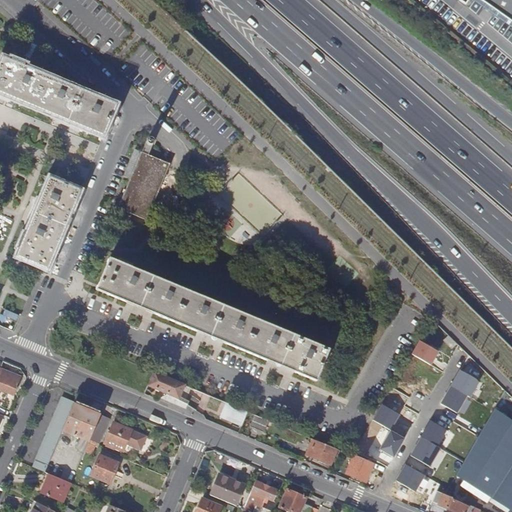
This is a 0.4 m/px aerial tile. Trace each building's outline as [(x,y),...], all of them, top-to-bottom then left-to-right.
[(511,0),(459,0),(458,2),(464,6),(468,0),(477,0),(493,10),(494,9),(499,13),(500,11),(505,15),(503,17),(511,23),(511,0)] [(0,95),(101,137),(114,105),(0,57),(0,95)] [(144,220),(167,164),(146,156),(151,143),(151,141),(150,139),(147,139),(146,139),(144,141),(139,153),(132,150),(121,177),(127,179),(115,209),(144,220)] [(78,191),(46,178),(13,257),(45,270),(78,191)] [(327,350),(107,258),(95,289),(314,381),(327,350)] [(412,353),(432,364),(440,349),(419,339),(412,353)] [(0,389),(0,390),(13,395),(21,377),(0,368),(0,389)] [(460,368),(451,385),(471,396),(480,379),(460,368)] [(175,381),(154,372),(149,386),(169,394),(168,395),(188,404),(189,400),(180,396),(184,385),(175,381)] [(32,467),(45,472),(63,430),(73,403),(74,402),(62,397),(49,427),(32,467)] [(63,430),(89,441),(100,415),(100,414),(73,403),(63,430)] [(242,426),(248,412),(227,403),(221,418),(242,426)] [(511,421),(495,410),(457,475),(497,501),(495,506),(505,511),(507,511),(510,509),(511,510),(511,421)] [(100,415),(89,441),(88,443),(93,445),(96,447),(108,419),(100,415)] [(269,421),(255,415),(250,426),(265,432),(269,421)] [(428,419),(412,456),(432,465),(449,428),(428,419)] [(105,443),(123,451),(126,444),(141,450),(146,436),(131,430),(113,423),(105,443)] [(338,449),(314,439),(307,454),(331,464),(338,449)] [(99,455),(111,460),(113,454),(102,449),(99,455)] [(111,460),(99,455),(91,475),(110,483),(118,463),(111,460)] [(373,464),(354,456),(346,474),(366,482),(373,464)] [(396,479),(417,491),(426,474),(405,463),(396,479)] [(383,468),(374,465),(372,470),(376,471),(373,477),(379,479),(383,468)] [(70,482),(48,473),(41,492),(62,502),(70,482)] [(211,495),(236,506),(245,485),(220,474),(211,495)] [(278,491),(256,481),(251,490),(247,500),(245,505),(244,508),(254,511),(257,505),(261,507),(265,497),(273,501),(278,491)] [(448,495),(467,503),(471,493),(452,485),(448,495)] [(310,511),(313,507),(303,503),(306,497),(287,489),(279,508),(289,511),(310,511)] [(472,511),(474,507),(462,502),(462,504),(451,500),(452,498),(437,491),(432,502),(455,511),(472,511)] [(202,499),(196,511),(219,511),(222,507),(202,499)] [(55,511),(36,501),(33,500),(27,511),(55,511)]
